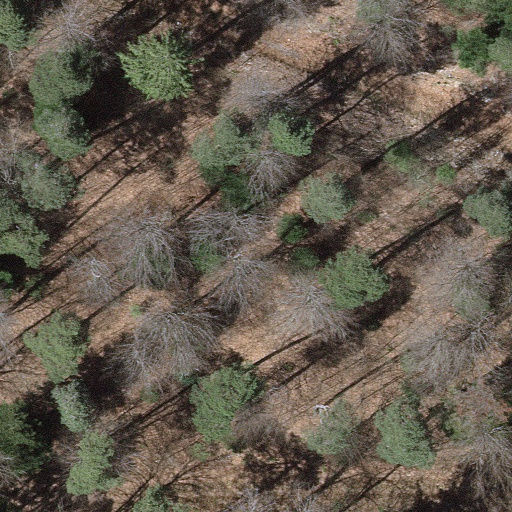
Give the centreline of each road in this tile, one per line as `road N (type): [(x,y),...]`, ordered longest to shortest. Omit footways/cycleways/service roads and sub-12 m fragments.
road 1 (track): [(0,492),(511,472)]
road 2 (track): [(50,0),(129,38),(511,179)]
